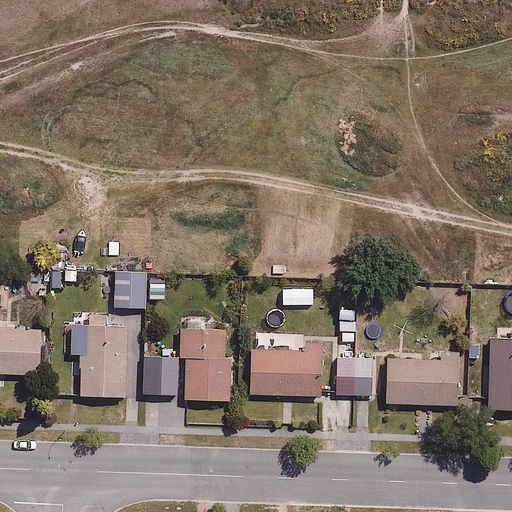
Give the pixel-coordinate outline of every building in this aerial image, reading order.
[(167,280),(149,280),(150,267),(112,266),(111,304),(149,305),(149,294),(167,294),(167,280)] [(130,323),(84,322),(83,391),(129,392),(130,323)] [(0,324),(0,369),(43,370),(42,324),(0,324)] [(511,324),(494,324),(492,405),(511,405),(511,324)] [(228,327),(178,326),(178,350),(188,351),(187,392),(234,393),(235,359),(227,359),(228,327)] [(340,335),(253,333),(252,391),(322,393),(322,388),(373,390),(374,354),(339,353),(340,335)] [(161,392),(162,354),(143,354),(142,392),(161,392)] [(162,354),(161,392),(179,393),(180,355),(162,354)] [(466,355),(389,354),(388,398),(465,399),(466,355)]
